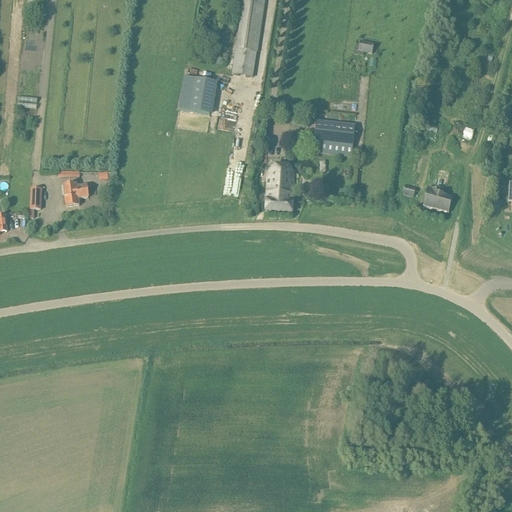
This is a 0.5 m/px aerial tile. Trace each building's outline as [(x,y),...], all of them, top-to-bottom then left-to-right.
[(257,54),(261,25),(264,0),(242,0),(231,76),(253,79),(256,54),(257,54)] [(374,45),(360,42),(357,53),(372,56),(374,45)] [(486,64),(491,65),(494,54),(488,52),(486,64)] [(215,83),(184,78),(178,111),(210,116),(215,83)] [(316,123),(312,154),(351,158),(355,127),(316,123)] [(465,128),(456,125),(452,134),(461,137),(460,139),(470,143),(475,131),(465,127),(465,128)] [(267,173),(265,212),(292,213),(294,175),(288,175),(288,167),(274,166),(274,174),(267,173)] [(76,185),(62,187),(63,190),(61,191),(62,197),(64,197),(65,208),(79,206),(78,200),(87,199),(86,187),(77,188),(76,185)] [(413,199),(416,189),(404,186),(402,196),(413,199)] [(430,190),(427,189),(423,208),(448,214),(452,198),(436,195),(437,192),(430,190)] [(42,191),(30,190),(29,211),(41,211),(42,191)]
